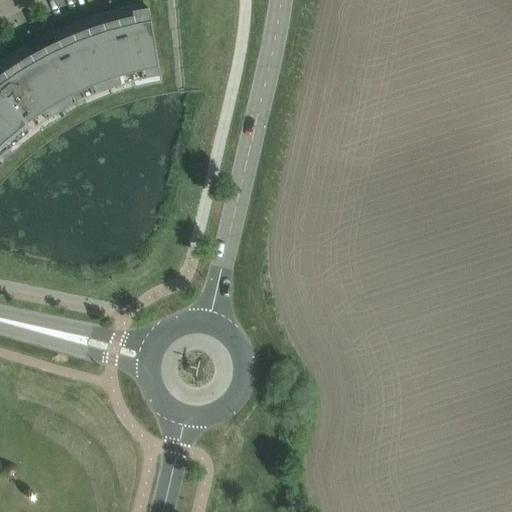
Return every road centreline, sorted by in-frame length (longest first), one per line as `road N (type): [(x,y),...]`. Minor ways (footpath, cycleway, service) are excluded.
road 1 (secondary): [(207,319),(280,0)]
road 2 (secondary): [(185,417),(233,402),(246,370),(236,337),(207,319)]
